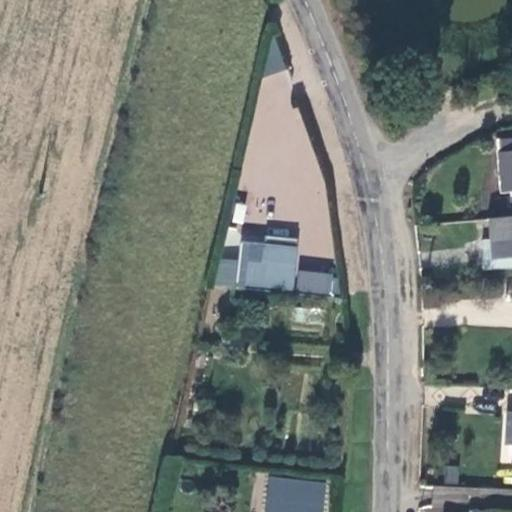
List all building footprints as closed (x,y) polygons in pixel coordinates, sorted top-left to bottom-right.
[(511,137),(499,138),(502,189),(511,188),(511,137)] [(511,216),(491,218),(493,240),(495,257),(511,255),(511,216)] [(222,259),(216,288),(334,298),(335,276),(298,272),(300,241),(246,237),(246,244),(240,243),(239,261),(222,259)] [(511,266),(511,255),(495,257),(493,240),(482,242),(484,269),(511,266)] [(267,476),(263,511),(323,511),(326,481),(267,476)]
